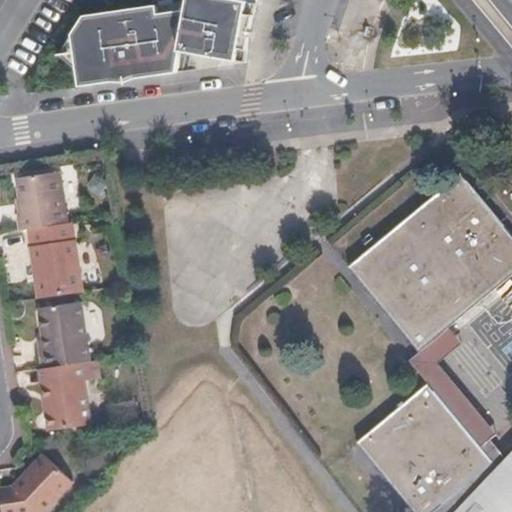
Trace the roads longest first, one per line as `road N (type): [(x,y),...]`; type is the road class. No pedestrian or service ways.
road 1 (residential): [(0,134),(303,93)]
road 2 (residential): [(303,93),(511,72)]
